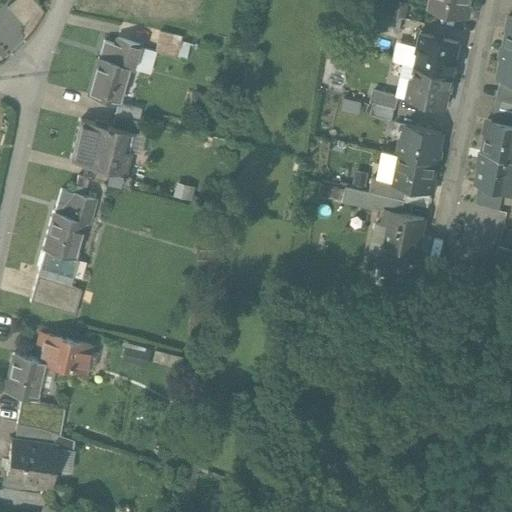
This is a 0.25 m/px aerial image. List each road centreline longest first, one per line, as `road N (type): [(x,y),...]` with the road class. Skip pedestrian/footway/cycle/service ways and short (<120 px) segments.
road 1 (residential): [(489,0),(450,194),(464,232)]
road 2 (residential): [(0,227),(31,66)]
